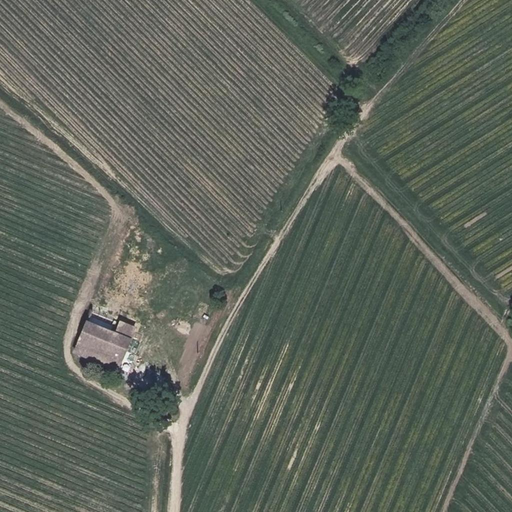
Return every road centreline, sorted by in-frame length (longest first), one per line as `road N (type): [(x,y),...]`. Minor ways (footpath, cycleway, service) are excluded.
road 1 (track): [(175,511),(183,439),(199,388),(257,274),(439,0)]
road 2 (track): [(183,439),(167,416),(103,391),(73,362),(68,352),(121,212),(0,98)]
